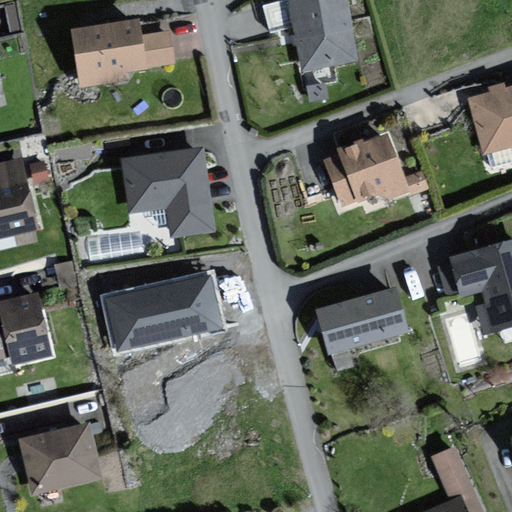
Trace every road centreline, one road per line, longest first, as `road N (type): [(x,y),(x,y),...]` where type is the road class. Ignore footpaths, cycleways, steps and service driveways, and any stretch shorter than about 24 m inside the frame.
road 1 (residential): [(511,57),(238,163)]
road 2 (residential): [(511,202),(270,298)]
road 3 (residential): [(324,511),(270,298)]
road 4 (residential): [(238,163),(205,1)]
road 5 (residential): [(270,298),(238,163)]
